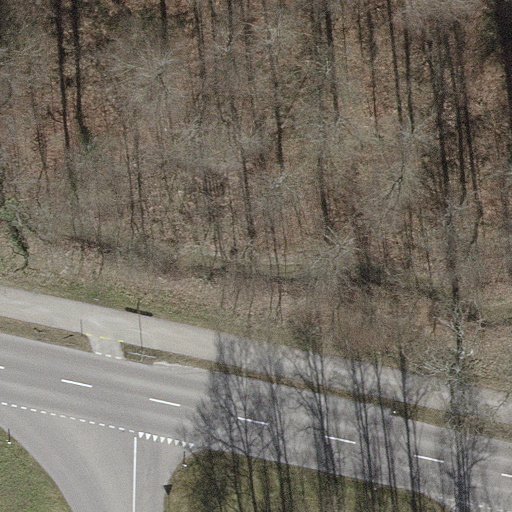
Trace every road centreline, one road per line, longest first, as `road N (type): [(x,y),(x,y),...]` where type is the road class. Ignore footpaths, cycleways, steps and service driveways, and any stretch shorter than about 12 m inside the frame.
road 1 (tertiary): [(144,403),(511,484)]
road 2 (tertiary): [(0,370),(144,403)]
